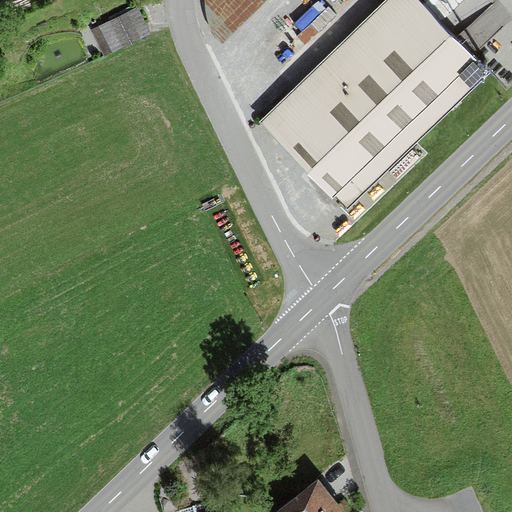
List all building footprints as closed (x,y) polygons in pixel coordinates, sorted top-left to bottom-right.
[(203,0),(203,8),(207,27),(221,42),(263,0),(203,0)] [(474,70),(406,0),(392,0),(266,121),(341,198),(474,70)] [(439,0),(454,12),(463,0),(439,0)] [(94,25),(105,52),(154,31),(142,4),(94,25)] [(317,475),(276,508),(279,511),(344,511),(347,510),(317,475)]
